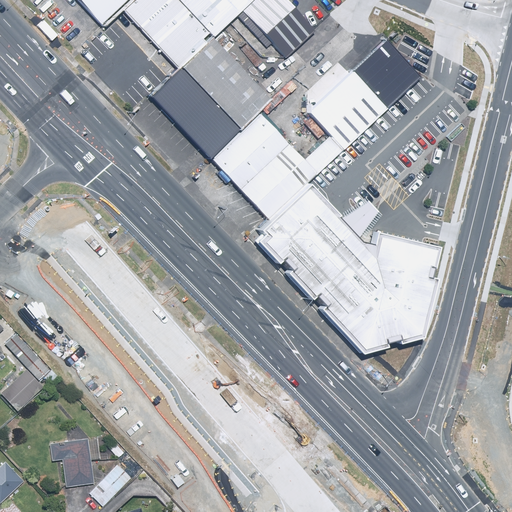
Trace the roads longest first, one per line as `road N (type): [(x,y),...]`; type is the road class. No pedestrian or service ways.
road 1 (primary): [(0,15),(403,437)]
road 2 (primary): [(338,506),(28,182)]
road 3 (residential): [(511,75),(440,372),(429,404),(403,437)]
